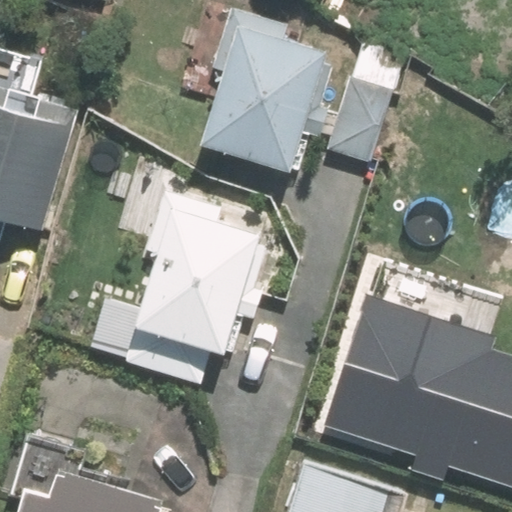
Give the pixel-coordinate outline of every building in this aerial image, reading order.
[(222,80),(202,149),(297,178),(308,139),(320,143),(330,110),(324,109),(335,70),(326,67),(329,58),(282,44),(287,28),(230,11),(209,77),(222,80)] [(347,79),(326,153),(372,167),(405,57),(364,44),(353,81),(347,79)] [(61,101),(0,83),(0,215),(26,223),(61,101)] [(154,262),(133,336),(209,355),(226,360),(263,223),(162,196),(144,261),(154,262)] [(499,332),(374,291),(330,422),(422,452),(416,468),(446,478),(450,464),(511,484),(511,352),(494,347),(499,332)] [(387,511),(392,496),(306,471),(293,511),(387,511)] [(25,488),(17,511),(156,511),(159,505),(57,474),(50,496),(25,488)]
